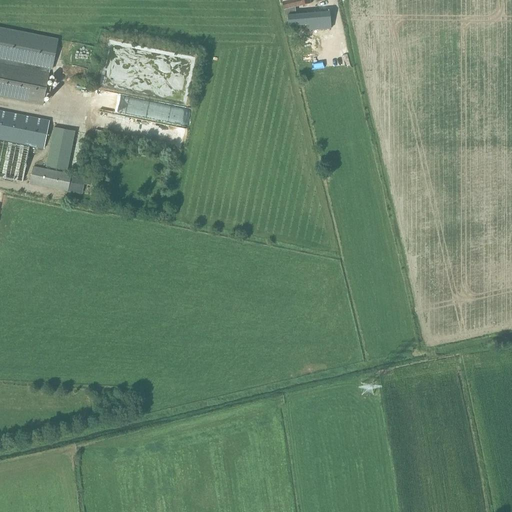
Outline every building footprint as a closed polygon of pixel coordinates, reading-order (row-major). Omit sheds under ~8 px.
[(292,0),(282,3),(284,10),(283,10),(285,17),(287,17),(288,27),(308,26),(309,32),(331,30),(329,11),(295,14),(295,8),(311,4),(309,0),(292,0)] [(0,98),(43,107),(57,39),(0,27),(0,98)] [(307,86),(339,79),(330,38),(314,41),(320,73),(305,76),(307,86)] [(0,178),(22,183),(29,147),(44,150),(49,121),(0,111),(0,178)] [(67,171),(75,132),(54,128),(46,167),(67,171)] [(71,176),(71,175),(33,167),(29,184),(68,192),(68,191),(71,176)] [(71,176),(68,191),(80,194),(83,178),(71,176)] [(0,430),(63,431),(63,425),(70,425),(71,413),(0,412),(0,430)]
